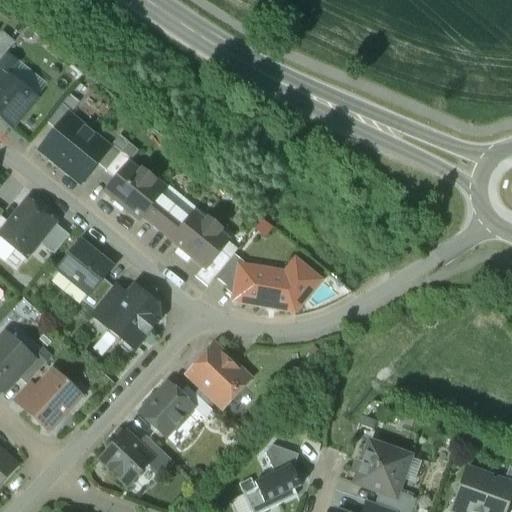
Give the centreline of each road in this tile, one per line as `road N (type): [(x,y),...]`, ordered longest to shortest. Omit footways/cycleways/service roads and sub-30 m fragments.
road 1 (tertiary): [(149,0),(232,59),(482,178)]
road 2 (residential): [(490,216),(335,321),(262,335),(195,314)]
road 3 (residential): [(195,314),(163,296),(0,152)]
road 4 (residential): [(53,473),(195,314)]
